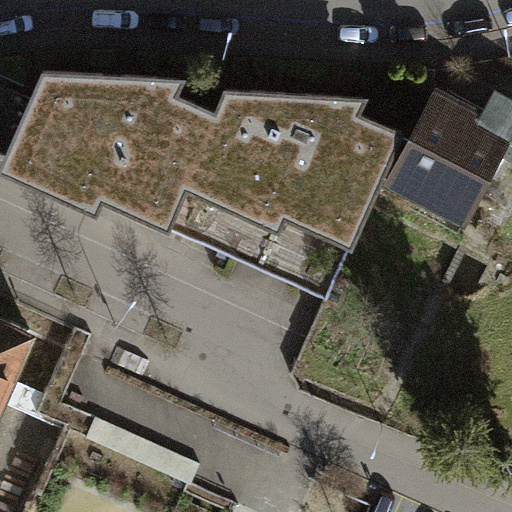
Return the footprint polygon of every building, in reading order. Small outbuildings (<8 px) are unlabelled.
[(39,64),(23,99),(0,150),(0,163),(93,206),(99,193),(160,221),(214,105),(174,86),(182,70),(39,64)] [(0,150),(23,99),(16,96),(21,83),(0,73),(0,150)] [(160,221),(326,296),(405,125),(359,105),(366,91),(223,84),(214,105),(160,221)] [(477,117),(430,94),(387,173),(461,217),(499,149),(511,155),(511,99),(493,90),(477,117)] [(0,395),(30,329),(0,315),(0,395)]
